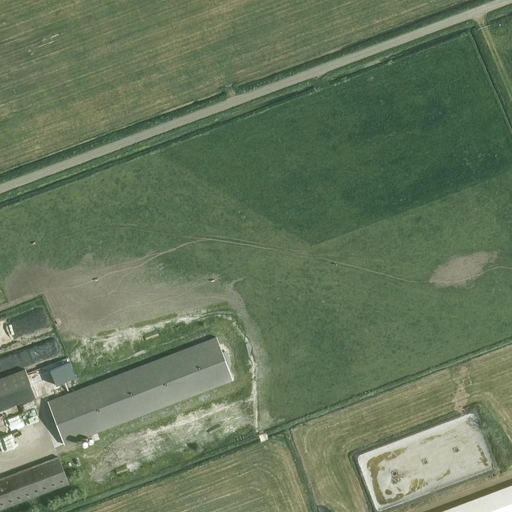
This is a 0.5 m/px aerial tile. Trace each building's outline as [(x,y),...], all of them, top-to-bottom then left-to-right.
[(125,328),(121,330),(126,340),(130,338),(125,328)] [(39,337),(45,350),(57,345),(51,332),(39,337)] [(47,402),(64,445),(233,380),(216,337),(47,402)] [(0,378),(0,410),(35,397),(25,369),(0,378)] [(50,429),(40,408),(14,419),(22,437),(37,431),(39,434),(50,429)] [(0,442),(18,435),(14,425),(0,430),(0,442)] [(118,451),(113,453),(116,463),(122,461),(118,451)] [(58,457),(0,479),(0,509),(69,484),(58,457)] [(511,511),(511,485),(440,511),(511,511)]
